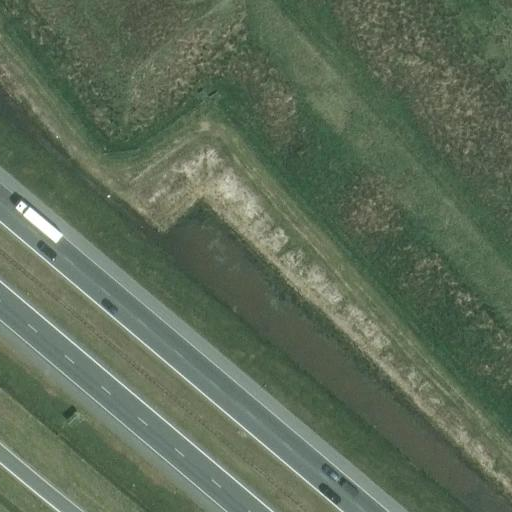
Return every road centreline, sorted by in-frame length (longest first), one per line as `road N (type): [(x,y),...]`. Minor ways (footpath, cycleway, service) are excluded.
road 1 (motorway): [(378,511),(0,184)]
road 2 (motorway): [(0,300),(250,511)]
